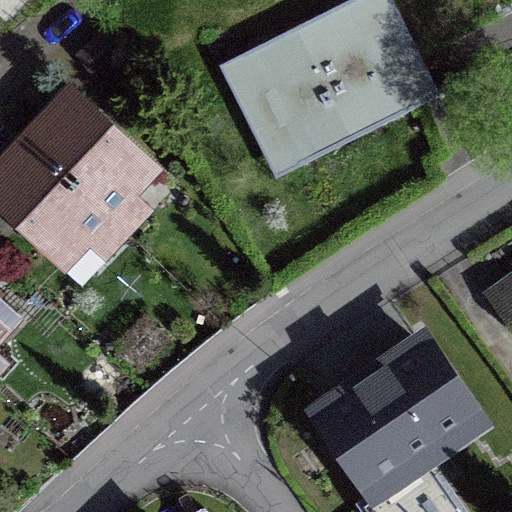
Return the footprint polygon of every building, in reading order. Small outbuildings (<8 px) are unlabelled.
[(400,75),(362,0),(346,0),(247,50),(301,159),(413,103),(400,75)] [(114,54),(101,38),(77,57),(90,74),(114,54)] [(66,97),(24,141),(0,166),(0,202),(24,225),(63,261),(105,217),(146,174),(108,137),(66,97)] [(467,417),(419,346),(320,414),(368,484),(467,417)] [(454,511),(419,464),(361,507),(364,511),(454,511)]
